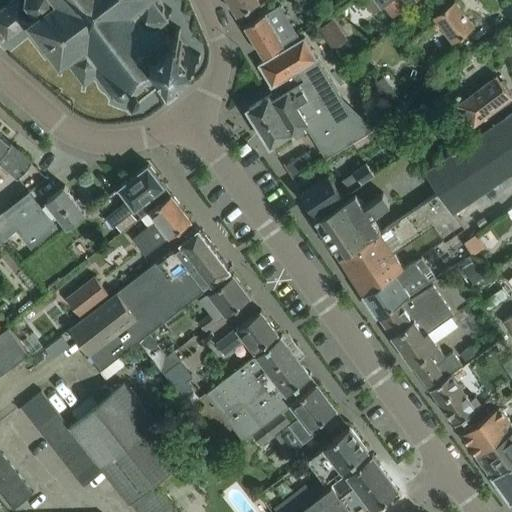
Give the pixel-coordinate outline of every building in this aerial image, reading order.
[(8,0),(0,6),(0,35),(2,38),(6,35),(7,35),(27,20),(47,46),(51,43),(60,56),(60,60),(63,60),(63,56),(69,52),(84,72),(84,76),(86,76),(87,72),(97,64),(99,67),(99,69),(100,70),(100,72),(101,74),(103,75),(105,77),(106,78),(108,78),(112,83),(111,87),(113,87),(113,90),(114,90),(115,92),(116,94),(117,94),(120,95),(121,96),(124,96),(126,95),(128,94),(130,93),(131,92),(132,90),(132,89),(133,90),(137,91),(141,88),(141,85),(165,67),(168,72),(167,78),(173,79),(174,72),(192,58),(199,59),(200,53),(193,52),(179,34),(180,27),(174,26),(174,33),(169,36),(167,33),(167,31),(167,30),(166,28),(166,27),(165,26),(164,25),(162,23),(160,22),(159,22),(156,19),(167,11),(171,11),(171,9),(167,8),(161,0),(8,0)] [(228,0),(237,13),(258,0),(228,0)] [(394,0),(387,5),(394,14),(407,5),(403,0),(394,0)] [(473,25),(454,0),(452,0),(402,38),(409,48),(442,24),(453,40),(473,25)] [(263,55),(280,45),(296,35),(277,4),(264,11),(261,14),(244,24),(263,55)] [(345,144),(373,126),(342,96),(316,58),(302,35),(275,53),(265,59),(258,63),(270,84),(268,86),(272,91),(247,107),(251,113),(247,115),(262,140),(266,137),(270,144),(292,130),(296,137),(305,132),(300,125),(307,121),(328,155),(345,144)] [(440,72),(460,57),(448,42),(429,57),(440,72)] [(496,74),(458,102),(479,130),(499,116),(494,108),(511,95),(496,74)] [(511,108),(425,169),(439,189),(454,211),(511,170),(511,108)] [(10,143),(0,134),(0,157),(20,176),(32,161),(10,142),(10,143)] [(307,150),(287,163),(293,174),(314,161),(307,150)] [(127,198),(105,216),(112,225),(115,223),(131,211),(135,208),(141,216),(150,208),(171,192),(148,162),(144,165),(118,186),(127,198)] [(315,212),(375,173),(368,162),(336,182),(329,171),(301,190),(315,212)] [(307,168),(298,174),(303,182),(312,177),(307,168)] [(13,203),(5,209),(19,227),(31,243),(56,223),(51,218),(57,213),(67,225),(85,211),(84,209),(83,209),(83,208),(85,206),(78,197),(75,199),(66,186),(64,184),(59,189),(46,198),(48,201),(41,206),(29,190),(13,203)] [(464,225),(454,211),(439,189),(391,222),(381,229),(340,256),(363,292),(404,265),(395,251),(435,224),(445,238),(464,225)] [(364,203),(355,190),(331,206),(314,217),(340,256),(381,229),(371,214),(389,202),(382,192),(364,203)] [(148,225),(132,237),(145,254),(175,230),(191,218),(171,192),(150,208),(141,216),(148,225)] [(5,209),(0,213),(0,229),(6,237),(19,227),(5,209)] [(498,209),(469,226),(476,238),(505,222),(498,209)] [(117,290),(69,327),(89,352),(101,368),(139,339),(149,331),(205,288),(230,269),(230,268),(229,266),(200,229),(199,227),(198,228),(198,227),(182,239),(163,254),(150,264),(117,290)] [(258,276),(266,271),(253,252),(245,258),(258,276)] [(404,265),(363,292),(376,313),(393,302),(413,289),(435,275),(429,265),(422,254),(415,259),(414,258),(404,265)] [(475,263),(466,269),(474,282),(483,276),(475,263)] [(200,297),(210,310),(217,320),(226,312),(234,306),(250,294),(233,272),(217,284),(209,290),(200,297)] [(80,314),(109,293),(94,274),(65,296),(80,314)] [(446,355),(428,331),(453,313),(432,283),(401,302),(380,317),(429,387),(450,372),(462,363),(453,350),(446,355)] [(254,349),(278,331),(261,308),(237,326),(215,342),(222,352),(244,335),(254,349)] [(205,329),(217,320),(210,310),(198,320),(205,329)] [(511,336),(511,313),(501,321),(511,336)] [(0,372),(19,358),(27,351),(7,325),(1,329),(0,329),(0,372)] [(166,353),(149,331),(139,339),(164,371),(180,359),(173,348),(166,353)] [(288,343),(282,335),(281,333),(224,376),(206,391),(243,438),(251,432),(269,418),(291,400),(317,381),(310,373),(311,372),(310,371),(309,371),(293,350),(297,347),(292,340),(288,343)] [(465,359),(474,352),(469,345),(459,352),(465,359)] [(180,359),(164,371),(176,387),(183,397),(193,389),(186,379),(192,374),(180,359)] [(89,394),(98,386),(77,363),(68,371),(89,394)] [(429,387),(461,431),(496,406),(490,397),(481,404),(474,394),(469,398),(450,372),(429,387)] [(100,462),(155,420),(123,381),(70,423),(100,462)] [(269,418),(251,432),(260,444),(288,422),(303,441),(316,431),(311,425),(320,419),(336,407),(317,381),(291,400),(269,418)] [(29,415),(49,399),(41,389),(21,405),(29,415)] [(37,425),(57,409),(49,399),(29,415),(37,425)] [(476,452),(511,427),(511,421),(500,404),(496,406),(461,431),(476,452)] [(45,435),(65,419),(57,409),(37,425),(45,435)] [(52,445),(73,429),(65,419),(45,435),(52,445)] [(139,511),(181,511),(166,492),(156,480),(178,463),(185,457),(155,420),(100,462),(139,511)] [(335,474),(343,468),(368,448),(350,424),(324,443),(316,451),(335,474)] [(511,427),(476,452),(492,474),(511,459),(511,427)] [(60,454),(80,438),(73,429),(52,445),(60,454)] [(68,464),(88,448),(80,438),(60,454),(68,464)] [(75,474),(95,458),(88,448),(68,464),(75,474)] [(0,470),(10,462),(3,453),(0,454),(0,470)] [(369,511),(395,493),(378,464),(379,463),(372,453),(347,472),(355,481),(339,493),(332,483),(316,496),(294,511),(369,511)] [(83,484),(103,468),(95,458),(75,474),(83,484)] [(511,459),(492,474),(511,501),(511,459)] [(0,486),(18,472),(10,462),(0,470),(0,486)] [(0,490),(6,497),(26,482),(18,472),(0,486),(0,490)] [(13,507),(33,492),(26,482),(6,497),(13,507)] [(297,491),(280,504),(286,511),(294,511),(307,503),(297,491)] [(190,511),(209,511),(201,503),(190,511)]
